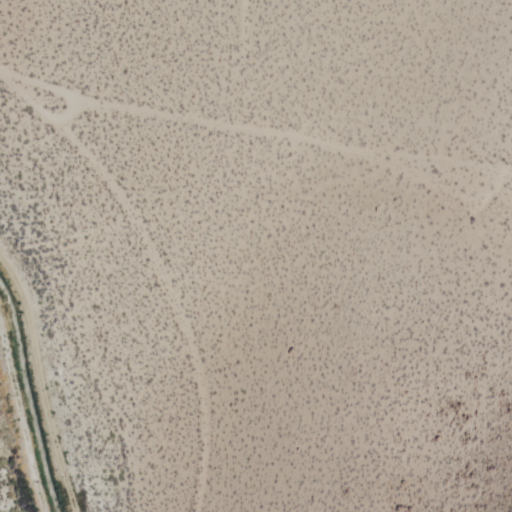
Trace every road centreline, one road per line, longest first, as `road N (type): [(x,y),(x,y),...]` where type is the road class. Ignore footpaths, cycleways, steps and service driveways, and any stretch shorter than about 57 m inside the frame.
road 1 (track): [(0,62),(74,92),(417,140),(511,174)]
road 2 (track): [(32,76),(158,257),(188,320),(211,439),(197,511)]
road 3 (track): [(0,242),(15,270),(80,511)]
road 4 (track): [(40,511),(0,329)]
